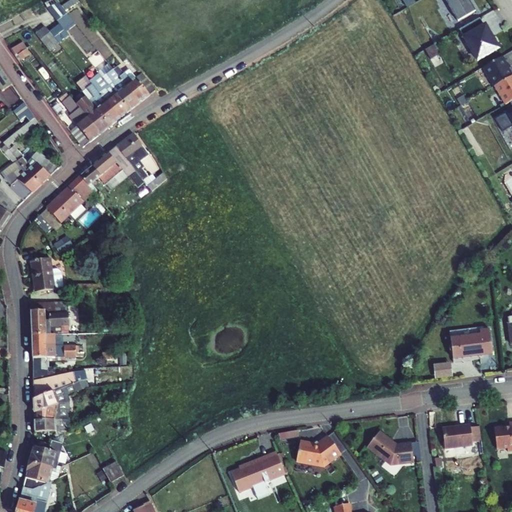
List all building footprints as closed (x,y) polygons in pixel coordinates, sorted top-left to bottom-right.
[(71,0),(62,7),(65,11),(79,2),(77,0),(71,0)] [(445,0),(457,21),(475,11),(468,0),(445,0)] [(59,3),(47,8),(49,11),(62,7),(59,3)] [(60,25),(63,29),(73,21),(65,11),(62,7),(49,11),(60,25)] [(484,25),(479,18),(459,30),(477,61),(499,48),(485,25),(484,25)] [(59,43),(68,35),(63,29),(60,25),(50,32),(54,38),(59,43)] [(45,46),(47,44),(54,38),(50,32),(45,27),(36,34),(45,46)] [(60,45),(70,37),(68,35),(59,43),(60,45)] [(54,38),(47,44),(51,49),(59,43),(54,38)] [(23,42),(11,50),(14,55),(26,48),(23,42)] [(483,68),(494,86),(495,86),(511,75),(511,66),(509,62),(507,63),(503,57),(483,68)] [(98,72),(99,74),(102,77),(112,69),(108,64),(98,72)] [(149,95),(156,90),(142,73),(139,76),(136,78),(129,70),(124,74),(118,66),(113,70),(139,103),(149,95)] [(0,89),(2,92),(12,85),(0,67),(0,89)] [(113,70),(112,69),(102,77),(129,111),(139,103),(113,70)] [(99,93),(120,119),(129,111),(102,77),(99,74),(93,79),(90,81),(92,84),(99,93)] [(511,75),(495,86),(506,104),(511,100),(511,75)] [(93,98),(89,101),(96,109),(110,126),(120,119),(99,93),(92,84),(86,89),(93,98)] [(93,98),(86,89),(82,92),(89,101),(93,98)] [(62,103),(70,97),(67,93),(59,99),(62,103)] [(70,132),(83,148),(100,134),(80,108),(77,105),(70,97),(62,103),(72,115),(69,117),(77,126),(70,132)] [(13,111),(20,120),(25,116),(29,123),(35,118),(24,103),(13,111)] [(100,134),(110,126),(96,109),(93,112),(86,103),(80,108),(100,134)] [(511,109),(495,120),(502,132),(511,126),(511,109)] [(6,147),(9,145),(38,123),(35,118),(29,123),(3,143),(6,147)] [(145,167),(141,162),(150,155),(133,133),(116,147),(135,170),(143,181),(147,186),(152,192),(167,179),(163,173),(152,182),(148,178),(149,178),(143,169),(145,167)] [(11,148),(9,150),(21,166),(41,185),(58,169),(38,151),(26,162),(14,147),(11,148)] [(88,187),(99,177),(105,185),(123,171),(127,177),(135,170),(116,147),(108,153),(80,177),(88,187)] [(4,180),(25,200),(41,185),(21,166),(9,150),(8,149),(6,152),(4,153),(13,164),(7,169),(12,173),(4,179),(4,180)] [(183,170),(178,162),(162,172),(163,173),(167,179),(183,170)] [(7,169),(0,175),(4,179),(12,173),(7,169)] [(51,203),(47,208),(59,223),(93,192),(88,187),(80,177),(51,203)] [(0,230),(1,231),(12,215),(17,208),(0,191),(0,230)] [(70,238),(56,242),(59,251),(73,247),(70,238)] [(64,288),(61,272),(57,269),(52,270),(50,258),(30,261),(35,292),(64,288)] [(72,325),(74,325),(73,314),(73,303),(60,303),(30,303),(31,335),(54,334),(72,334),(72,325)] [(480,359),(480,355),(492,354),(489,329),(480,330),(480,327),(449,331),(453,362),(480,359)] [(76,357),(75,346),(54,347),(54,335),(54,334),(31,335),(32,335),(33,359),(33,378),(47,375),(46,362),(46,358),(65,357),(76,357)] [(435,378),(452,377),(452,362),(435,363),(435,378)] [(33,400),(76,382),(74,372),(33,381),(33,400)] [(68,415),(67,403),(70,401),(84,396),(81,389),(78,381),(76,382),(33,400),(34,421),(68,419),(68,415)] [(68,419),(34,421),(35,432),(55,431),(55,438),(70,431),(68,426),(68,419)] [(509,426),(493,428),(496,449),(506,447),(507,451),(511,450),(511,421),(509,422),(509,426)] [(84,427),(89,437),(96,433),(91,424),(84,427)] [(470,424),(442,428),(445,448),(473,444),(472,442),(481,440),(479,425),(470,427),(470,424)] [(299,429),(279,433),(281,440),(301,437),(299,429)] [(391,441),(379,431),(367,447),(390,465),(413,463),(411,443),(396,445),(394,445),(390,442),(391,441)] [(296,461),(323,466),(341,453),(328,436),(318,443),(317,441),(313,444),(300,441),(296,461)] [(48,450),(34,447),(30,462),(56,469),(57,466),(52,465),(58,442),(51,440),(48,450)] [(276,452),(260,459),(261,461),(277,455),(276,452)] [(279,454),(277,455),(285,474),(288,473),(279,454)] [(260,459),(253,462),(253,464),(240,470),(231,473),(238,493),(269,480),(285,474),(277,455),(261,461),(260,459)] [(23,488),(34,490),(47,483),(51,471),(55,473),(56,469),(30,462),(23,488)] [(110,483),(123,476),(116,462),(103,469),(110,483)] [(47,483),(52,481),(57,479),(60,467),(56,469),(55,473),(51,471),(47,483)] [(46,511),(48,507),(45,507),(52,481),(47,483),(34,490),(23,488),(16,511),(46,511)] [(143,506),(132,511),(133,511),(154,511),(150,501),(143,504),(143,506)]
